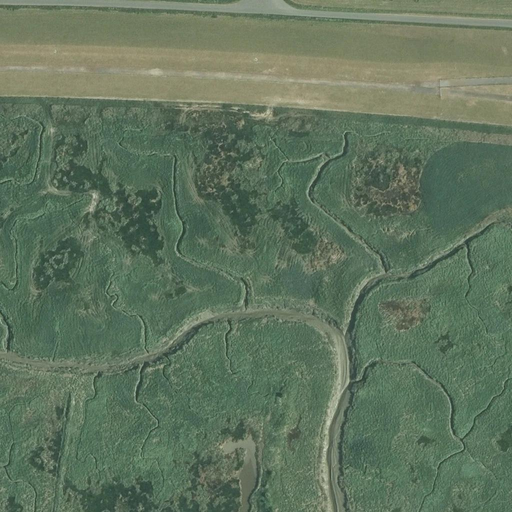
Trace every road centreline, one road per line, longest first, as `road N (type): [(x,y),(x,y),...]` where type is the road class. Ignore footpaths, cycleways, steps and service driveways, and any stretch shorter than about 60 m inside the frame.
road 1 (unclassified): [(0,3),(265,12)]
road 2 (unclassified): [(265,12),(511,25)]
